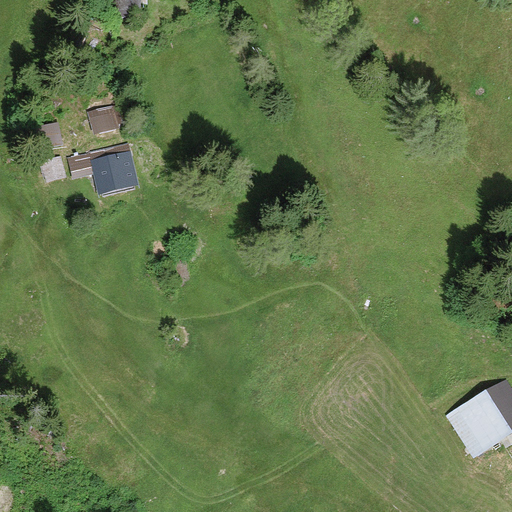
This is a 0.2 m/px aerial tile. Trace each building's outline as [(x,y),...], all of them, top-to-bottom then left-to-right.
[(116,0),(116,11),(140,12),(140,0),(116,0)] [(91,108),(96,130),(123,124),(118,102),(91,108)] [(68,159),(73,180),(94,175),(99,197),(138,188),(128,146),(68,159)] [(41,162),(47,185),(68,179),(62,157),(41,162)] [(511,395),(506,386),(454,418),(476,454),(511,433),(511,395)]
